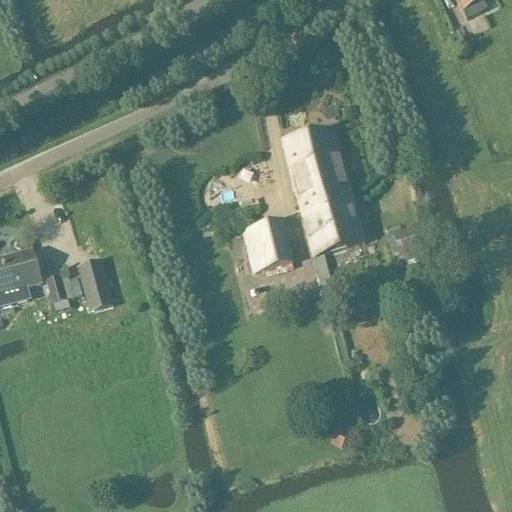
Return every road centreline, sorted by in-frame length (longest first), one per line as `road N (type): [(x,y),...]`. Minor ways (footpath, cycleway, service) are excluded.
road 1 (tertiary): [(0,182),(250,62),(349,0)]
road 2 (unclassified): [(0,111),(217,0)]
